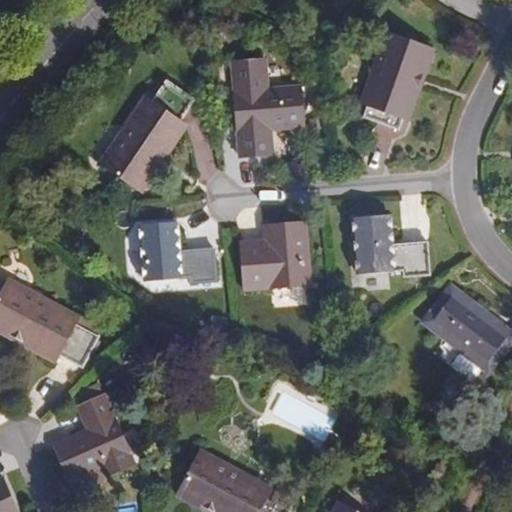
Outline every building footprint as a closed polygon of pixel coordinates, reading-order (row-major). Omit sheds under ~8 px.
[(425,75),(434,49),(386,33),(361,103),(368,106),(364,116),(400,129),(419,73),(425,75)] [(306,126),(303,88),(265,89),(265,80),(235,81),(240,155),(269,153),(268,130),(306,126)] [(180,120),(195,99),(167,81),(152,102),(146,97),(101,162),(142,191),(157,169),(152,165),(182,122),(180,120)] [(392,243),(389,215),(354,218),(359,273),(403,270),(404,277),(431,275),(427,241),(392,243)] [(179,250),(178,221),(143,223),(146,279),(191,276),(191,283),(217,281),(215,248),(179,250)] [(311,284),(307,223),(265,226),(266,249),(241,251),(244,290),(311,284)] [(83,317),(15,276),(0,298),(0,325),(10,332),(14,326),(60,355),(61,353),(83,367),(101,338),(79,325),(83,317)] [(511,338),(452,288),(427,320),(487,369),(511,338)] [(137,465),(106,395),(80,407),(90,430),(55,445),(71,482),(106,467),(110,477),(137,465)] [(286,511),(290,506),(267,495),(272,487),(198,450),(175,495),(200,507),(202,502),(220,511),(286,511)] [(0,476),(0,511),(12,511),(19,510),(4,474),(0,476)] [(363,511),(340,499),(333,511),(363,511)]
